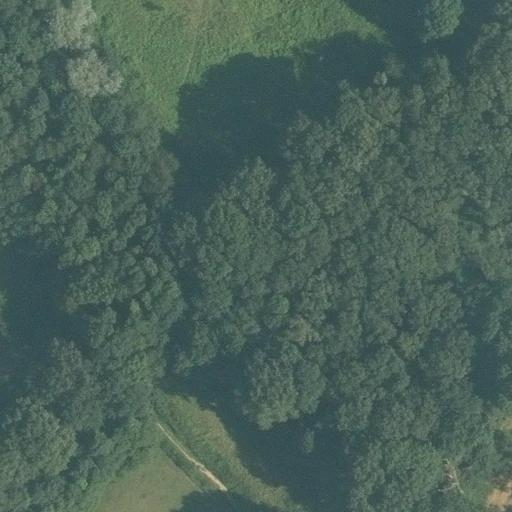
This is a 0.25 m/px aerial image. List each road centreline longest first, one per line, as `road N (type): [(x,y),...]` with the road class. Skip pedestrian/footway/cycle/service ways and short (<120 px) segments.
road 1 (track): [(126,394),(185,346),(377,511)]
road 2 (track): [(0,482),(87,430),(126,394)]
